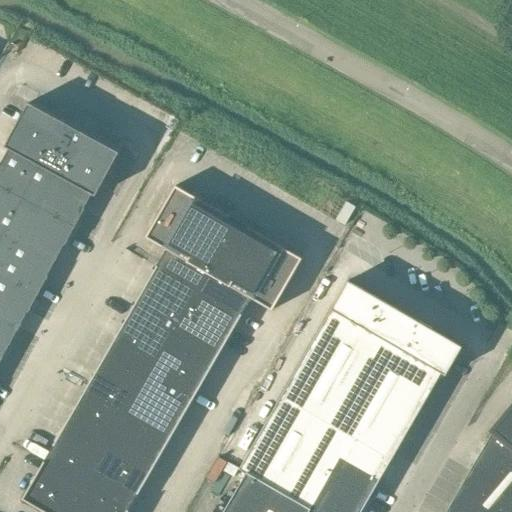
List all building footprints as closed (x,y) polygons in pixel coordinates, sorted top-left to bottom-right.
[(94,137),(55,116),(29,102),(28,104),(5,145),(9,148),(50,170),(92,193),(96,195),(118,154),(120,151),(94,137)] [(0,185),(33,203),(50,170),(9,148),(1,163),(0,162),(0,185)] [(84,208),(92,193),(50,170),(33,203),(75,226),(85,208),(84,208)] [(0,228),(14,237),(33,203),(0,185),(0,228)] [(146,236),(167,248),(209,273),(236,227),(227,221),(230,216),(176,185),(146,236)] [(65,244),(75,226),(33,203),(14,237),(56,259),(64,243),(65,244)] [(272,309),(302,258),(248,226),(245,231),(236,227),(209,273),(251,297),(272,309)] [(0,262),(14,237),(0,228),(0,262)] [(47,275),(56,259),(14,237),(0,262),(0,272),(38,293),(48,276),(47,275)] [(167,248),(157,266),(199,290),(209,273),(167,248)] [(157,266),(136,301),(178,326),(189,308),(199,290),(157,266)] [(28,311),(38,293),(0,272),(0,317),(18,327),(27,311),(28,311)] [(251,297),(209,273),(199,290),(241,314),(242,313),(251,297)] [(240,468),(247,472),(310,509),(340,455),(381,478),(442,372),(446,375),(463,346),(348,280),(240,468)] [(189,308),(178,326),(221,350),(241,314),(199,290),(189,308)] [(126,319),(168,344),(178,326),(136,301),(126,319)] [(0,338),(10,344),(18,327),(0,317),(0,338)] [(116,337),(158,361),(168,344),(126,319),(116,337)] [(168,344),(210,368),(221,350),(178,326),(168,344)] [(105,355),(148,379),(158,361),(116,337),(105,355)] [(0,359),(1,360),(10,344),(0,338),(0,359)] [(148,379),(137,397),(127,415),(170,439),(210,368),(168,344),(158,361),(148,379)] [(95,373),(137,397),(148,379),(105,355),(95,373)] [(85,391),(127,415),(137,397),(95,373),(85,391)] [(74,409),(117,433),(127,415),(85,391),(74,409)] [(511,511),(511,407),(494,429),(446,511),(511,511)] [(64,426),(106,451),(117,433),(74,409),(64,426)] [(117,433),(106,451),(149,475),(170,439),(127,415),(117,433)] [(54,444),(96,469),(106,451),(64,426),(54,444)] [(44,462),(86,486),(96,469),(54,444),(44,462)] [(96,469),(139,493),(149,475),(106,451),(96,469)] [(340,455),(310,509),(315,511),(360,511),(381,478),(340,455)] [(22,499),(45,511),(71,511),(86,486),(44,462),(22,499)] [(96,469),(86,486),(129,511),(139,493),(96,469)] [(307,511),(310,509),(247,472),(224,511),(307,511)] [(86,486),(71,511),(128,511),(129,511),(86,486)]
